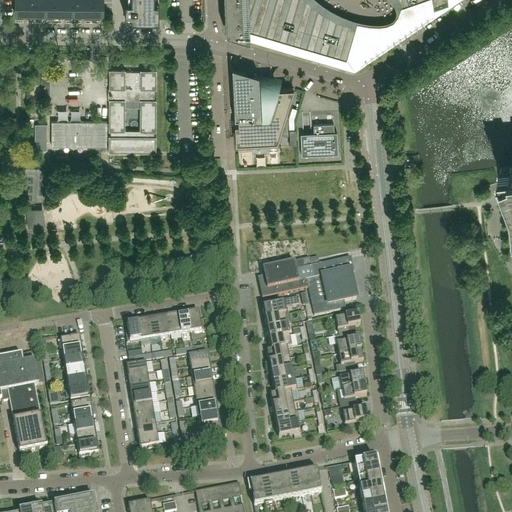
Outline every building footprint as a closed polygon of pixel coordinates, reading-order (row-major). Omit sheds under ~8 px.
[(25,14),(24,0),(14,0),(15,14),(25,14)] [(24,0),(25,14),(34,14),(34,0),(24,0)] [(34,0),(34,14),(44,14),(44,0),(34,0)] [(44,0),(44,14),(54,14),(53,0),(44,0)] [(53,0),(54,14),(63,14),(63,0),(53,0)] [(63,0),(63,14),(73,14),(73,0),(63,0)] [(73,0),(73,14),(83,14),(82,0),(73,0)] [(82,0),(83,14),(93,14),(92,0),(82,0)] [(92,0),(93,14),(102,14),(102,13),(102,12),(102,0),(92,0)] [(136,19),(158,19),(158,0),(127,0),(127,1),(124,0),(124,14),(130,14),(130,19),(136,19)] [(249,33),(347,61),(350,52),(358,25),(353,24),(349,22),(343,20),(338,18),(331,14),(326,12),(321,8),(315,4),(310,0),(395,0),(397,2),(398,3),(400,9),(419,2),(425,0),(223,0),(225,31),(249,38),(249,33)] [(371,28),(358,25),(350,52),(347,61),(249,33),(249,38),(354,69),(455,0),(425,0),(419,2),(400,9),(400,14),(399,19),(394,23),(387,27),(379,28),(371,28)] [(276,141),(293,89),(293,88),(276,88),(277,86),(258,80),(258,74),(231,66),(234,118),(237,118),(237,124),(234,124),(235,143),(276,141)] [(110,131),(110,136),(108,136),(108,152),(155,152),(155,136),(153,136),(153,131),(155,131),(155,99),(154,99),(154,89),(156,89),(156,70),(140,70),(140,71),(125,71),(125,69),(109,69),(109,88),(111,88),(111,92),(109,92),(109,95),(111,95),(111,99),(108,99),(108,131),(110,131)] [(106,124),(106,120),(51,120),(51,145),(106,145),(106,126),(106,124)] [(338,153),(337,131),(334,132),(333,123),(313,124),(313,132),(303,133),(300,133),(301,155),(338,153)] [(34,124),(34,150),(47,150),(47,124),(34,124)] [(297,132),(289,132),(289,146),(297,145),(297,132)] [(511,168),(499,169),(504,181),(509,194),(510,196),(508,197),(511,204),(511,168)] [(39,224),(38,210),(27,211),(29,226),(39,224)] [(356,299),(354,288),(350,274),(354,273),(351,259),(319,266),(317,258),(310,260),(311,268),(296,271),(298,283),(306,281),(308,289),(311,305),(312,309),(314,317),(346,310),(344,302),(356,299)] [(298,283),(296,271),(311,268),(310,260),(262,270),(264,277),(257,279),(262,299),(308,289),(306,281),(298,283)] [(309,305),(306,294),(301,295),(303,307),(305,306),(309,305)] [(265,320),(285,316),(287,316),(286,308),(299,305),(297,298),(284,301),(285,305),(263,309),(265,320)] [(204,331),(202,320),(199,320),(198,312),(188,314),(191,333),(204,331)] [(191,333),(188,314),(177,316),(180,334),(191,333)] [(355,328),(360,327),(358,315),(335,320),(338,337),(352,335),(356,334),(355,328)] [(180,334),(177,316),(167,317),(170,336),(180,334)] [(267,331),(287,327),(285,316),(265,320),(267,331)] [(170,336),(167,317),(157,319),(160,338),(170,336)] [(160,338),(157,319),(147,320),(150,339),(160,338)] [(150,339),(147,320),(137,322),(140,341),(150,339)] [(140,341),(137,322),(127,324),(128,332),(125,332),(127,343),(140,341)] [(269,341),(289,337),(287,327),(267,331),(269,341)] [(354,341),(352,335),(338,337),(335,338),(338,355),(361,351),(359,340),(354,341)] [(81,348),(79,338),(71,339),(71,336),(60,338),(62,351),(81,348)] [(266,353),(291,348),(289,337),(269,341),(271,351),(266,352),(266,353)] [(83,358),(81,348),(62,351),(64,361),(83,358)] [(268,363),(289,359),(287,349),(291,348),(266,353),(268,363)] [(338,373),(349,371),(347,365),(363,362),(361,351),(338,355),(340,366),(335,367),(336,374),(338,373)] [(209,364),(207,354),(189,357),(190,367),(209,364)] [(319,355),(312,356),(314,364),(321,362),(319,355)] [(84,368),(83,358),(64,361),(65,371),(84,368)] [(270,374),(291,370),(289,359),(268,363),(270,374)] [(147,374),(145,364),(126,367),(128,377),(147,374)] [(211,374),(209,364),(190,367),(192,377),(211,374)] [(86,378),(84,368),(65,371),(67,381),(86,378)] [(273,385),(293,381),(291,370),(270,374),(273,385)] [(356,376),(355,370),(349,371),(338,373),(341,390),(364,386),(362,375),(356,376)] [(52,382),(51,373),(45,374),(47,384),(55,383),(55,381),(52,382)] [(149,384),(147,374),(128,377),(130,387),(149,384)] [(212,384),(211,374),(192,377),(193,388),(212,384)] [(88,389),(86,378),(67,381),(69,392),(88,389)] [(295,391),(297,391),(295,380),(293,381),(273,385),(275,395),(270,396),(295,391)] [(56,386),(55,383),(47,384),(48,394),(54,394),(53,386),(56,386)] [(150,394),(149,384),(130,387),(131,397),(150,394)] [(214,395),(212,384),(193,388),(195,398),(214,395)] [(34,386),(0,393),(0,394),(1,401),(1,402),(9,401),(13,421),(19,454),(32,452),(47,449),(34,386)] [(340,409),(352,406),(351,400),(366,397),(364,386),(341,390),(343,401),(338,402),(340,409)] [(89,399),(88,389),(69,392),(70,402),(89,399)] [(272,407),(292,403),(290,393),(295,392),(295,391),(270,396),(272,407)] [(152,405),(150,394),(131,397),(133,408),(152,405)] [(216,405),(214,395),(195,398),(197,408),(216,405)] [(91,412),(90,402),(71,405),(72,415),(91,412)] [(274,417),(294,413),(292,403),(272,407),(274,417)] [(154,415),(152,405),(133,408),(135,418),(154,415)] [(217,415),(216,405),(197,408),(198,418),(217,415)] [(352,406),(340,409),(341,415),(342,415),(345,426),(367,422),(365,410),(353,412),(352,406)] [(93,423),(91,412),(72,415),(74,426),(93,423)] [(299,423),(297,413),(294,413),(274,417),(276,428),(299,423)] [(155,425),(154,415),(135,418),(136,428),(155,425)] [(219,425),(217,415),(198,418),(200,428),(219,425)] [(95,433),(93,423),(74,426),(76,436),(95,433)] [(278,439),(293,436),(294,439),(294,440),(301,438),(300,435),(301,435),(299,423),(276,428),(278,439)] [(157,435),(155,425),(136,428),(138,438),(157,435)] [(221,435),(219,425),(200,428),(202,441),(213,439),(213,437),(221,435)] [(180,447),(178,437),(177,431),(172,432),(174,447),(174,448),(180,447)] [(96,443),(95,433),(76,436),(77,446),(96,443)] [(159,448),(157,435),(138,438),(140,448),(148,447),(148,450),(159,448)] [(98,453),(96,443),(77,446),(79,459),(90,457),(90,455),(98,453)] [(379,469),(377,457),(367,459),(368,461),(354,464),(356,474),(379,469)] [(321,494),(317,471),(316,469),(306,471),(307,473),(311,496),(321,494)] [(381,479),(379,469),(356,474),(358,483),(381,479)] [(311,496),(307,473),(306,471),(297,473),(297,475),(302,498),(311,496)] [(302,498),(297,475),(297,473),(287,474),(288,477),(292,499),(302,498)] [(292,499),(288,477),(287,474),(278,476),(278,479),(283,501),(292,499)] [(283,501),(278,479),(278,476),(268,478),(269,481),(273,503),(283,501)] [(273,503),(269,481),(268,478),(259,480),(259,482),(264,505),(273,503)] [(383,489),(381,479),(358,483),(360,493),(383,489)] [(264,505),(259,482),(259,480),(247,482),(249,492),(251,492),(253,499),(254,507),(264,505)] [(243,511),(239,491),(240,491),(239,485),(238,485),(227,487),(232,511),(243,511)] [(217,489),(221,511),(232,511),(227,487),(217,489)] [(221,511),(217,489),(206,491),(210,511),(221,511)] [(385,498),(383,489),(360,493),(362,503),(385,498)] [(210,511),(206,491),(195,493),(195,494),(198,511),(210,511)] [(91,498),(54,505),(55,511),(96,511),(96,510),(93,510),(91,498)] [(365,511),(387,508),(385,498),(362,503),(363,511),(365,511)] [(150,511),(151,511),(150,502),(142,503),(139,503),(139,504),(138,504),(136,504),(136,505),(128,506),(128,509),(128,511),(129,511),(128,511),(150,511)]
